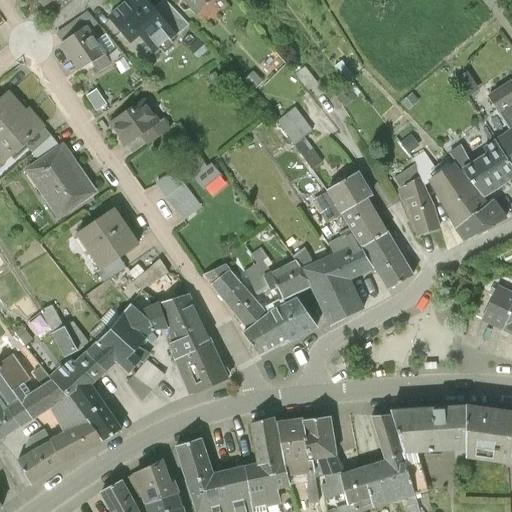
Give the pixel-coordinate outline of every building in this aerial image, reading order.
[(155,7),(148,0),(126,0),(108,16),(129,40),(136,34),(150,50),(174,29),(155,7)] [(186,27),(164,0),(155,7),(174,29),(178,34),(186,27)] [(183,0),(195,13),(209,0),(183,0)] [(88,12),(57,34),(63,43),(86,27),(88,31),(96,25),(88,12)] [(63,43),(61,43),(79,70),(92,62),(98,70),(109,62),(104,54),(96,42),(88,31),(86,27),(63,43)] [(105,37),(96,42),(104,54),(112,48),(105,37)] [(341,63),(335,68),(346,82),(352,78),(341,63)] [(305,69),(295,75),(306,90),(315,84),(305,69)] [(258,81),(251,74),(244,81),(251,88),(258,81)] [(472,85),(467,76),(459,80),(464,89),(472,85)] [(511,82),(488,98),(497,112),(498,111),(505,123),(511,131),(495,142),(511,167),(511,166),(511,82)] [(356,97),(348,88),(337,99),(345,107),(356,97)] [(29,116),(10,95),(0,104),(0,159),(3,162),(24,143),(43,127),(31,114),(29,116)] [(416,103),(410,95),(401,102),(408,110),(416,103)] [(142,100),(110,123),(126,146),(141,135),(159,123),(158,122),(142,100)] [(310,133),(292,110),(275,122),(311,171),(322,163),(312,150),(310,152),(301,139),(310,133)] [(159,123),(141,135),(148,145),(170,130),(162,119),(158,122),(159,123)] [(43,127),(24,143),(32,152),(51,136),(43,127)] [(51,136),(32,152),(40,161),(61,147),(51,136)] [(418,148),(410,137),(400,144),(408,155),(418,148)] [(511,166),(511,167),(495,142),(484,149),(482,146),(466,157),(471,165),(462,170),(483,196),(495,189),(511,176),(511,166)] [(79,170),(63,146),(61,147),(40,161),(31,167),(44,186),(40,188),(59,216),(90,195),(75,173),(79,170)] [(200,156),(158,183),(158,187),(166,198),(182,186),(185,183),(193,178),(206,167),(200,156)] [(206,167),(193,178),(203,190),(220,176),(210,164),(206,167)] [(486,204),(453,165),(431,181),(457,228),(487,205),(486,204)] [(356,174),(325,192),(340,216),(342,214),(367,200),(370,198),(356,174)] [(431,205),(419,180),(404,188),(398,191),(401,202),(407,201),(416,236),(437,228),(431,205)] [(182,186),(166,198),(183,222),(202,208),(185,183),(182,186)] [(367,200),(342,214),(361,247),(386,233),(367,200)] [(491,200),(486,204),(487,205),(457,228),(464,244),(505,220),(491,200)] [(112,211),(79,234),(103,269),(118,259),(137,246),(112,211)] [(412,277),(386,233),(361,247),(387,291),(412,277)] [(351,235),(330,245),(335,255),(347,280),(372,269),(351,235)] [(249,257),(255,265),(260,261),(264,267),(270,264),(259,250),(249,257)] [(293,257),(296,261),(302,270),(312,265),(304,250),(293,257)] [(347,280),(335,255),(312,265),(302,270),(310,286),(329,327),(362,312),(347,280)] [(126,270),(118,259),(103,269),(98,273),(105,284),(126,270)] [(160,259),(133,283),(143,291),(169,274),(160,259)] [(264,267),(260,261),(255,265),(244,272),(256,297),(270,291),(264,278),(270,275),(264,267)] [(270,275),(264,278),(270,291),(278,287),(283,299),(310,286),(302,270),(296,261),(270,275)] [(224,265),(203,275),(211,285),(229,270),(224,265)] [(249,294),(229,270),(211,285),(231,309),(249,294)] [(511,293),(497,286),(493,296),(481,319),(511,333),(511,293)] [(482,291),(471,314),(481,319),(493,296),(482,291)] [(266,315),(249,294),(231,309),(248,330),(266,315)] [(160,304),(167,329),(197,319),(185,296),(160,304)] [(297,299),(268,314),(288,341),(316,326),(297,299)] [(160,304),(140,313),(149,322),(154,331),(167,329),(160,304)] [(140,313),(131,306),(122,316),(147,340),(154,331),(149,322),(140,313)] [(100,322),(102,324),(109,332),(122,316),(112,308),(100,322)] [(288,341),(268,314),(266,315),(248,330),(243,334),(258,356),(288,341)] [(147,340),(122,316),(109,332),(141,361),(142,362),(150,353),(141,349),(147,340)] [(197,319),(167,329),(172,345),(171,346),(175,363),(211,346),(197,319)] [(88,344),(72,322),(64,326),(62,323),(58,325),(60,329),(53,333),(66,357),(80,349),(88,344)] [(90,336),(98,344),(109,332),(102,324),(90,336)] [(33,341),(23,328),(16,333),(26,346),(33,341)] [(141,361),(109,332),(98,344),(117,363),(129,375),(141,361)] [(117,363),(98,344),(87,354),(107,374),(117,363)] [(211,346),(175,363),(190,395),(226,379),(211,346)] [(73,399),(92,388),(107,374),(87,354),(76,364),(71,359),(50,378),(53,382),(70,400),(73,399)] [(44,388),(32,396),(25,384),(29,381),(11,356),(0,363),(0,373),(33,422),(51,411),(70,400),(53,382),(44,388)] [(164,375),(147,361),(135,375),(152,389),(164,375)] [(50,378),(41,368),(34,375),(44,388),(53,382),(50,378)] [(33,422),(0,373),(0,399),(6,409),(21,430),(33,422)] [(152,389),(135,375),(127,383),(142,400),(152,389)] [(92,388),(73,399),(100,438),(102,442),(122,429),(92,388)] [(70,400),(51,411),(64,435),(52,442),(64,463),(101,444),(98,439),(100,438),(73,399),(70,400)] [(465,408),(392,411),(404,452),(401,452),(410,479),(422,475),(416,452),(465,449),(465,408)] [(511,414),(465,408),(465,449),(465,460),(511,466),(511,414)] [(6,409),(0,412),(0,441),(1,443),(21,430),(6,409)] [(401,452),(390,415),(369,417),(383,463),(361,470),(370,498),(372,507),(404,498),(414,495),(410,479),(401,452)] [(273,418),(249,426),(256,465),(242,469),(254,511),(269,511),(279,510),(276,494),(288,491),(286,481),(274,425),(273,418)] [(330,418),(302,422),(310,463),(313,463),(318,461),(323,476),(339,470),(341,469),(337,457),(330,418)] [(302,422),(274,425),(286,481),(305,477),(316,475),(313,463),(310,463),(302,422)] [(28,441),(34,451),(52,442),(45,431),(28,441)] [(254,511),(242,469),(211,478),(200,441),(175,449),(196,511),(254,511)] [(52,442),(34,451),(17,462),(31,485),(64,463),(52,442)] [(315,480),(323,478),(318,461),(313,463),(316,475),(305,477),(308,505),(319,503),(315,480)] [(161,462),(132,474),(144,507),(177,496),(173,484),(170,485),(161,462)] [(339,470),(323,476),(323,478),(325,485),(320,487),(324,501),(346,495),(340,476),(343,475),(341,469),(339,470)] [(343,475),(340,476),(346,495),(349,504),(370,498),(361,470),(343,475)] [(135,511),(120,483),(97,495),(106,511),(135,511)] [(419,511),(414,495),(404,498),(408,511),(419,511)] [(177,496),(144,507),(145,511),(173,511),(181,509),(177,496)] [(372,507),(370,498),(349,504),(324,511),(367,511),(373,510),(372,507)]
